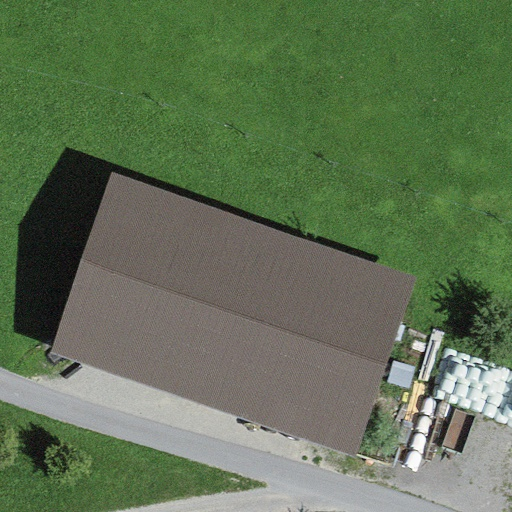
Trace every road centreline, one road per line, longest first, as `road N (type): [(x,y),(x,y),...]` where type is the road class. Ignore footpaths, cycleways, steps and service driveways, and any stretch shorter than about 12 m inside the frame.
road 1 (unclassified): [(391,511),(0,384)]
road 2 (track): [(339,494),(206,511)]
